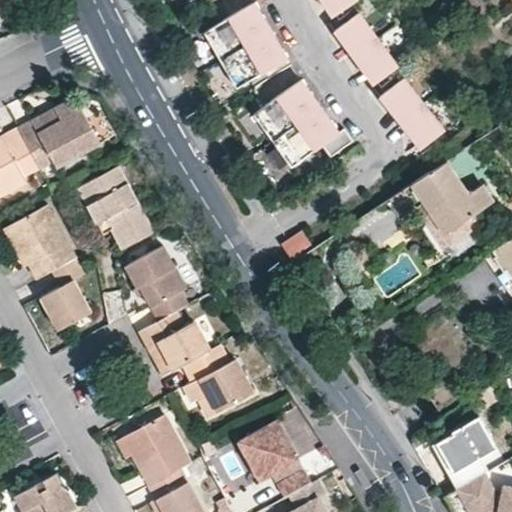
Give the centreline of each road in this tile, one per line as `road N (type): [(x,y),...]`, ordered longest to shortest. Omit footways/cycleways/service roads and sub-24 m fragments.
road 1 (residential): [(292,0),(381,135),(370,164),(236,254)]
road 2 (tertiary): [(416,511),(332,379),(236,254)]
road 3 (tertiary): [(236,254),(103,26)]
road 4 (residential): [(118,511),(0,291)]
